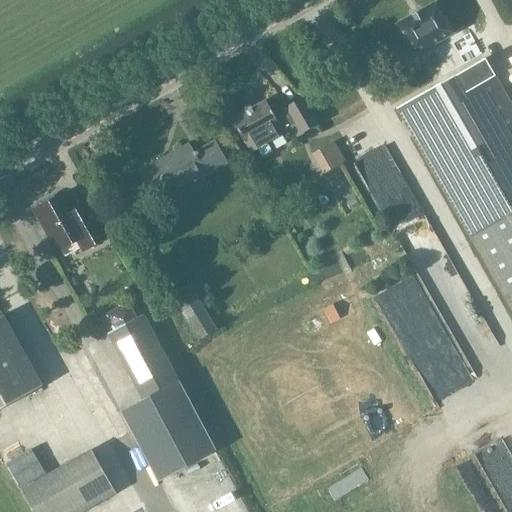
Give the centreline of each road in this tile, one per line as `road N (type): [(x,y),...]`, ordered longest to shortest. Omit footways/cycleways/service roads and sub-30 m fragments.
road 1 (unclassified): [(312,0),(511,352)]
road 2 (tertiary): [(0,173),(312,0)]
